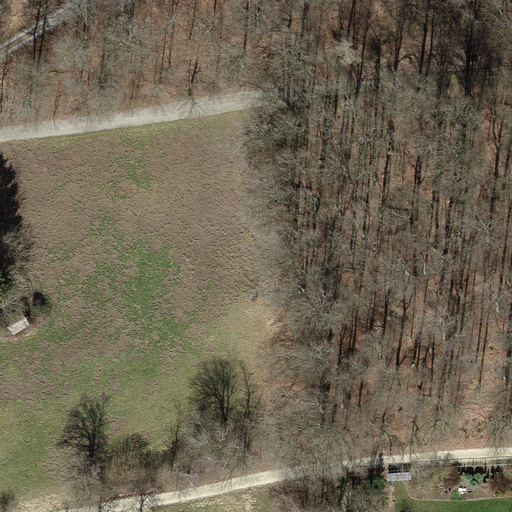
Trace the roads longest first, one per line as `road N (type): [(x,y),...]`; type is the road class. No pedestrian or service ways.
road 1 (track): [(511,71),(0,135)]
road 2 (track): [(91,511),(348,466),(511,453)]
